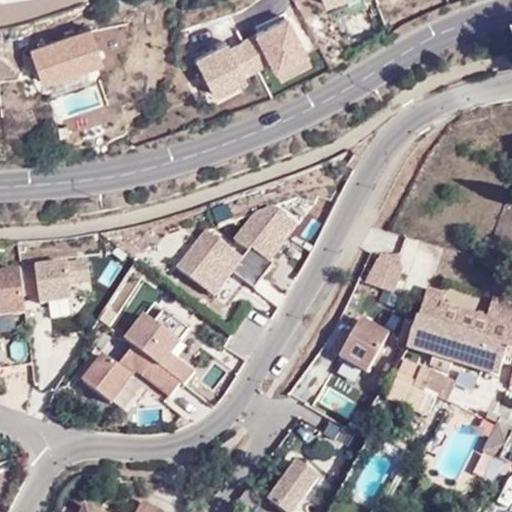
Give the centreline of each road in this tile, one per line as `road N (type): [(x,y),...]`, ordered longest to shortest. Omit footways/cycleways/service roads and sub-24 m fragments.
road 1 (tertiary): [(0,189),(155,174),(298,121),(432,43),(511,13)]
road 2 (residential): [(511,84),(437,109),(371,172),(244,400)]
road 3 (residential): [(244,400),(211,437),(155,452),(61,441)]
road 4 (residential): [(244,400),(264,431),(263,446),(222,511)]
